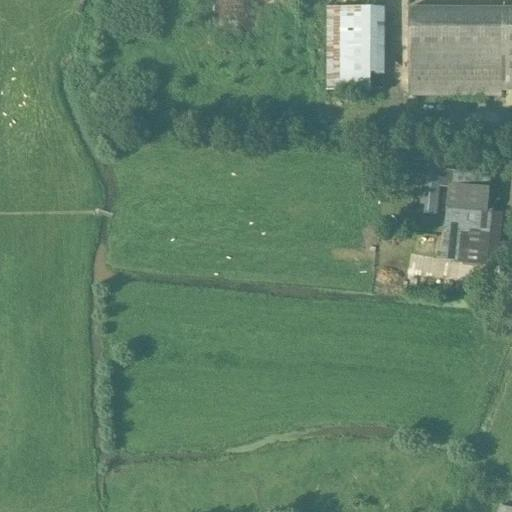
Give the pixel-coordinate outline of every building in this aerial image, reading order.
[(329,92),(390,90),(388,5),(327,6),(329,92)] [(511,8),(410,8),(409,98),(502,98),(502,92),(511,91),(511,8)] [(151,103),(166,83),(154,75),(140,95),(151,103)] [(385,158),(384,168),(394,169),(395,159),(385,158)] [(425,168),(420,214),(438,216),(440,187),(442,170),(425,168)] [(450,184),(447,208),(488,212),(490,188),(450,184)] [(405,270),(403,287),(449,295),(452,278),(405,270)]
